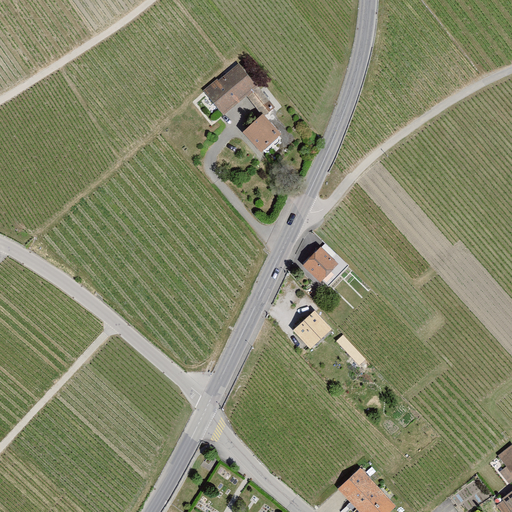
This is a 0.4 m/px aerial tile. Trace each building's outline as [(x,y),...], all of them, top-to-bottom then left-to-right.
[(237,62),(204,91),(224,115),(247,95),(263,113),(265,116),(276,107),(237,62)] [(263,113),(243,131),(260,152),(281,134),(265,116),(263,113)] [(349,266),(325,243),(303,265),(320,282),(322,280),(329,286),(349,266)] [(335,329),(318,312),(300,330),(316,347),(335,329)] [(337,341),(359,365),(366,359),(343,335),(337,341)] [(363,511),(397,511),(402,508),(369,473),(346,493),(363,511)]
